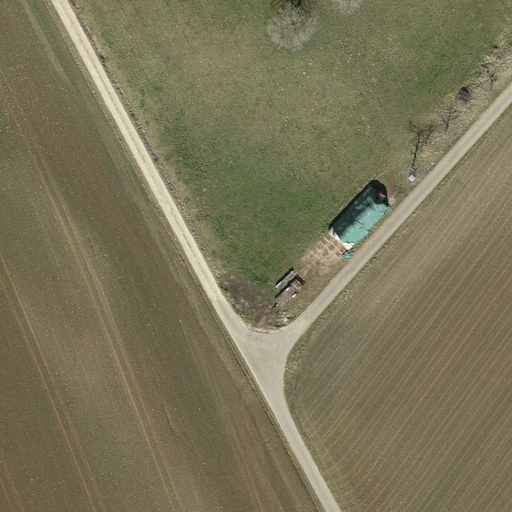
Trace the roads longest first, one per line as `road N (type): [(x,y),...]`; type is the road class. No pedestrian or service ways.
road 1 (track): [(60,0),(335,511)]
road 2 (track): [(261,368),(511,94)]
